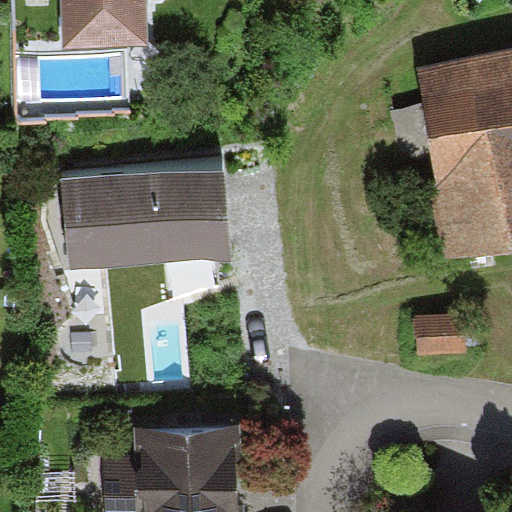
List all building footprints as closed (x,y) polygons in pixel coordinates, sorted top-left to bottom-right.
[(68,0),(69,37),(142,35),(141,0),(68,0)] [(511,48),(424,65),(458,246),(511,235),(511,48)] [(62,171),(70,260),(166,251),(171,299),(221,281),(218,246),(232,245),(224,157),(62,171)] [(464,314),(417,317),(419,347),(466,344),(464,314)] [(249,511),(243,419),(140,426),(142,451),(103,453),(107,511),(249,511)]
